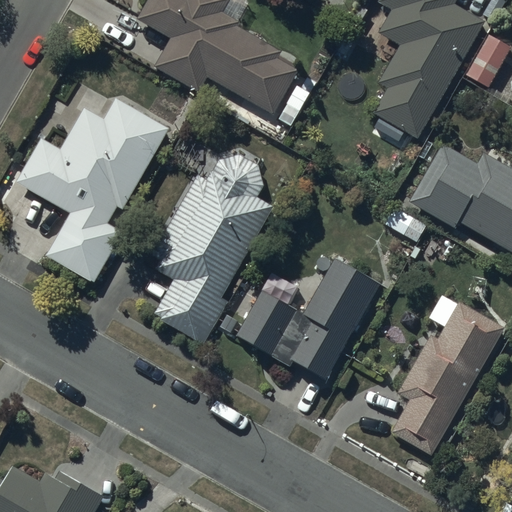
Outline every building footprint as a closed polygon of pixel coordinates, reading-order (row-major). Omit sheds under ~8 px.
[(198,99),(207,84),(273,122),(299,77),(279,65),(282,59),(239,34),(241,30),(223,19),(231,4),(224,0),(151,0),(136,26),(171,46),(155,75),(198,99)] [(459,1),(457,0),(383,0),(379,8),(393,16),(379,40),(399,51),(378,90),(387,95),(373,121),(418,145),(484,27),(454,10),(459,1)] [(511,53),(488,41),(465,82),(488,94),(511,53)] [(301,92),(298,90),(278,124),(291,131),(316,87),(307,82),(301,92)] [(22,191),(70,218),(45,264),(93,290),(123,237),(109,229),(118,213),(123,216),(169,133),(115,103),(104,124),(84,113),(61,154),(41,143),(18,185),(8,180),(0,193),(0,201),(12,209),(22,191)] [(456,235),(459,230),(511,259),(511,176),(483,160),(477,171),(442,152),(409,209),(456,235)] [(239,160),(220,167),(208,187),(197,181),(150,260),(162,267),(156,276),(174,287),(155,319),(163,324),(161,327),(202,352),(230,306),(222,301),(275,213),(257,202),(264,191),(258,170),(239,160)] [(395,212),(385,230),(417,247),(426,229),(395,212)] [(304,321),(262,297),(236,343),(290,374),(293,369),(323,387),(379,290),(336,265),(304,321)] [(390,439),(430,463),(505,336),(459,309),(459,310),(442,300),(428,324),(444,333),(438,345),(431,341),(396,400),(409,407),(390,439)] [(0,511),(92,511),(104,492),(58,466),(54,473),(44,468),(39,478),(11,462),(3,477),(0,474),(0,511)]
